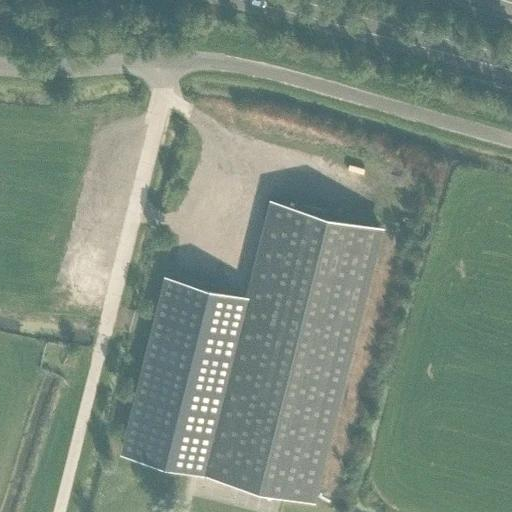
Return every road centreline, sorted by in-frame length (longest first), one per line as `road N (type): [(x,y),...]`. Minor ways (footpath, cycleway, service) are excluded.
road 1 (unclassified): [(511,141),(243,65),(0,66)]
road 2 (motorway): [(260,0),(511,65)]
